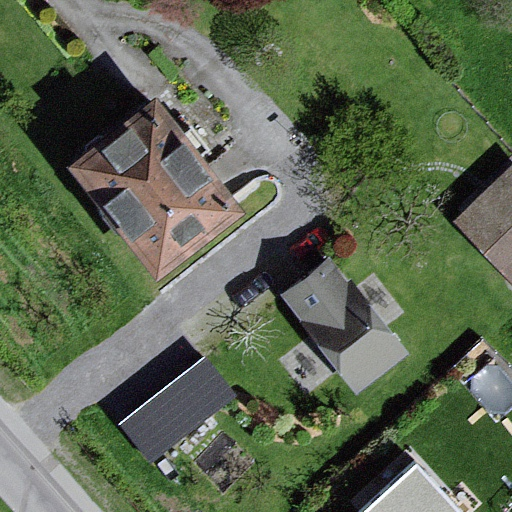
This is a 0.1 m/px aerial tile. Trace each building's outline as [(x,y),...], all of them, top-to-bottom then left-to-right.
[(132,95),(39,159),(123,276),(216,207),(132,95)] [(511,178),(497,164),(440,221),(511,293),(511,178)] [(313,254),(261,292),(333,391),(388,355),(313,254)] [(136,465),(227,396),(193,358),(105,431),(136,465)] [(468,511),(404,445),(332,511),(468,511)]
